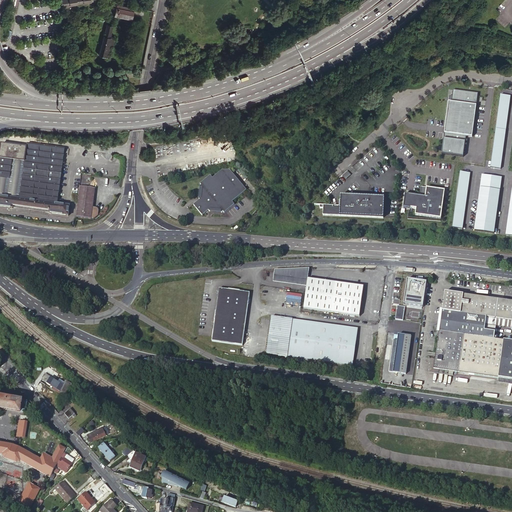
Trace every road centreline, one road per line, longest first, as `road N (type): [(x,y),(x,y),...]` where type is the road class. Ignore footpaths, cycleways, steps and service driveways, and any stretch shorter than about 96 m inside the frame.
road 1 (trunk): [(56,116),(203,104),(334,51)]
road 2 (primary): [(239,368),(511,410)]
road 3 (tertiary): [(135,280),(261,262),(391,262)]
road 4 (unclassified): [(511,79),(439,77),(335,168)]
road 5 (primary): [(44,313),(117,349),(239,368)]
road 6 (tertiary): [(132,200),(142,85),(162,0)]
road 7 (trunk): [(281,67),(185,97),(99,106)]
road 8 (primary): [(362,248),(180,235)]
road 9 (unclassified): [(108,480),(7,367)]
road 10 (unclassified): [(108,480),(121,476),(246,511)]
road 11 (primary): [(121,305),(239,368)]
road 12 (trunk): [(395,0),(281,67)]
road 13 (unclassified): [(375,382),(391,262)]
